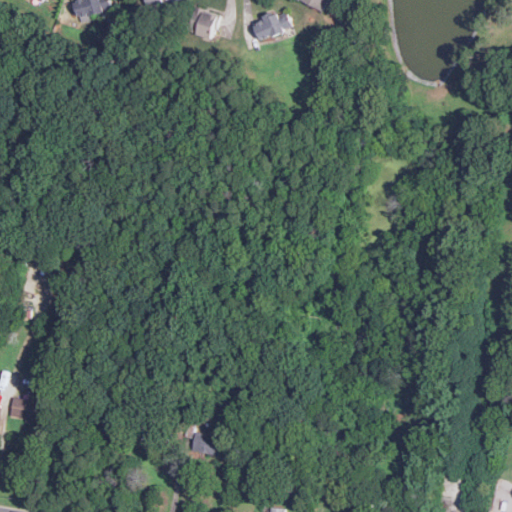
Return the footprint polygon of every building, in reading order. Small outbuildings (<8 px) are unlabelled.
[(105,0),(102,1),(101,0),(75,0),(79,18),(113,9),(111,0),(105,0)] [(299,0),(326,9),(328,0),(299,0)] [(188,31),(214,37),(221,12),(195,5),(188,31)] [(288,9),(265,16),(266,18),(255,21),(260,38),(294,28),(288,9)] [(11,416),(44,422),(48,402),(15,396),(11,416)] [(224,436),(198,431),(194,449),(220,455),(224,436)]
